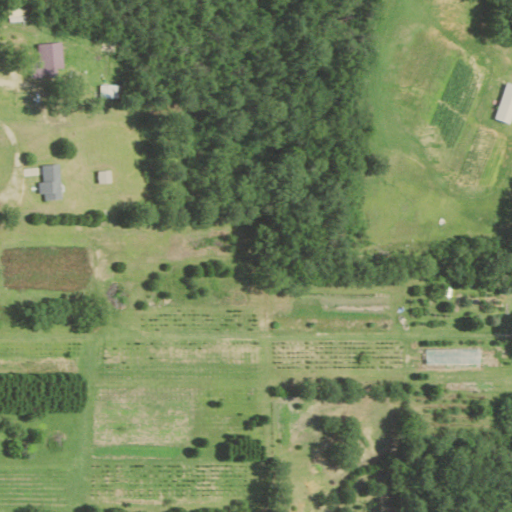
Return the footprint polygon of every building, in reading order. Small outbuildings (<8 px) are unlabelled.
[(32,60),(33,77),(63,76),(61,43),(39,44),(39,60),(32,60)] [(511,124),(511,119),(511,84),(505,83),(495,119),(511,124)] [(101,98),(121,99),(122,86),(101,86),(101,98)] [(42,166),(43,183),(41,183),(43,202),(62,200),(59,164),(42,166)] [(112,183),(111,171),(98,171),(99,184),(112,183)]
